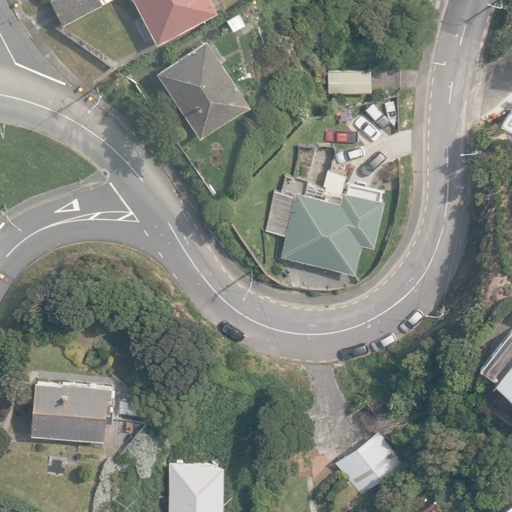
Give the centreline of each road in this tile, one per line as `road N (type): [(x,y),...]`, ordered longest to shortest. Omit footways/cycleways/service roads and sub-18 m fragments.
road 1 (tertiary): [(451,87),(447,203),(431,263),(395,303),(356,325),(304,335),(238,312),(164,213)]
road 2 (residential): [(164,213),(88,128),(44,104),(0,93)]
road 3 (residential): [(0,259),(50,226),(164,213)]
